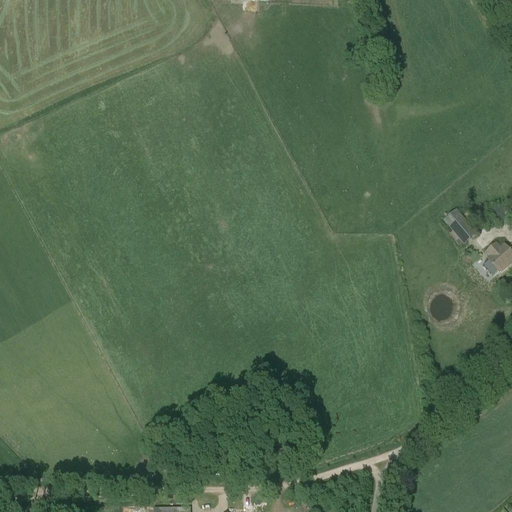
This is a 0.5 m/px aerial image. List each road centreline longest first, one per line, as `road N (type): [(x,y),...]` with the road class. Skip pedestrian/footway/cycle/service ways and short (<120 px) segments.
road 1 (track): [(409,447),(286,486),(0,494)]
road 2 (unclassified): [(376,511),(392,463),(511,350)]
